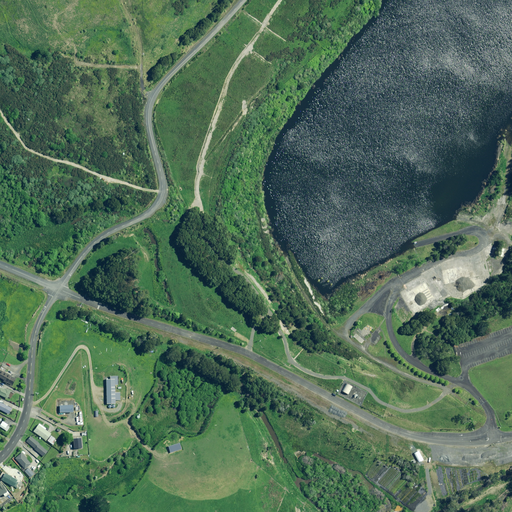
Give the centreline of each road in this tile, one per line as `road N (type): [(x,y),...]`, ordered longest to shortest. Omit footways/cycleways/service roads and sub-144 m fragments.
road 1 (unclassified): [(511,435),(413,435),(240,350),(60,289)]
road 2 (unclassified): [(60,289),(88,247),(157,202),(162,181),(151,101),(242,0)]
road 3 (unknown): [(161,177),(104,147),(41,89),(27,0)]
road 4 (residential): [(60,289),(37,325),(26,413),(0,458)]
